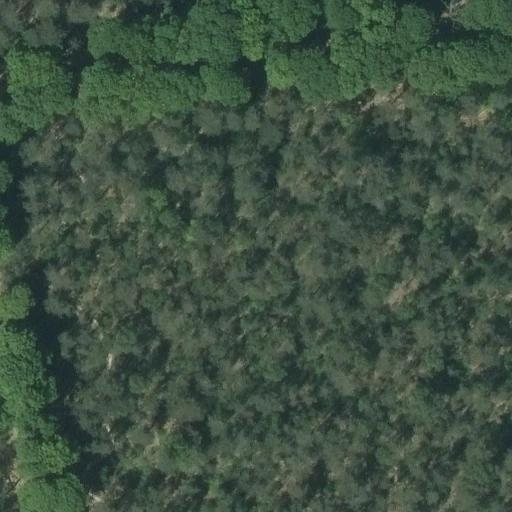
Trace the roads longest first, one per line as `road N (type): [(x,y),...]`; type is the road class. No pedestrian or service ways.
road 1 (track): [(511,31),(258,49),(37,86)]
road 2 (unknown): [(34,511),(0,364)]
